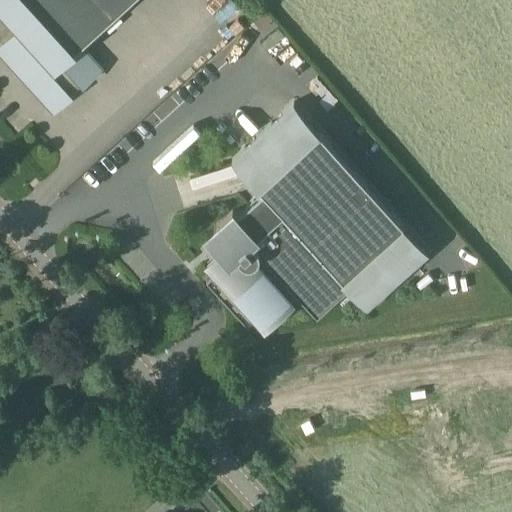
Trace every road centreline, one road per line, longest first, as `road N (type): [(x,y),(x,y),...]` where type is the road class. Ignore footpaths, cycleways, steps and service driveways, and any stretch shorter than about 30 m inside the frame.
road 1 (unclassified): [(269,511),(0,216)]
road 2 (track): [(191,426),(230,401),(511,356)]
road 3 (unknown): [(106,194),(149,231),(195,301),(191,328),(155,386)]
road 4 (unknown): [(106,194),(262,77)]
